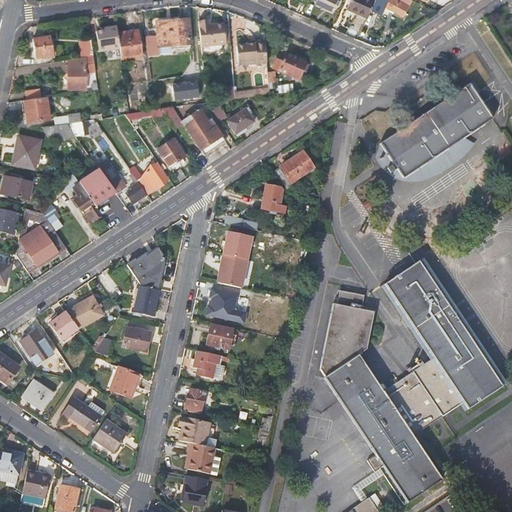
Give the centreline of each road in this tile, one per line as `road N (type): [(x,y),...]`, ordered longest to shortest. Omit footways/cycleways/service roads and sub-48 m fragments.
road 1 (residential): [(198,189),(200,222),(139,501)]
road 2 (secondary): [(198,189),(0,321)]
road 3 (secondary): [(378,66),(198,189)]
road 4 (residential): [(0,407),(139,501)]
road 5 (residential): [(233,0),(378,66)]
road 6 (secondary): [(479,0),(378,66)]
